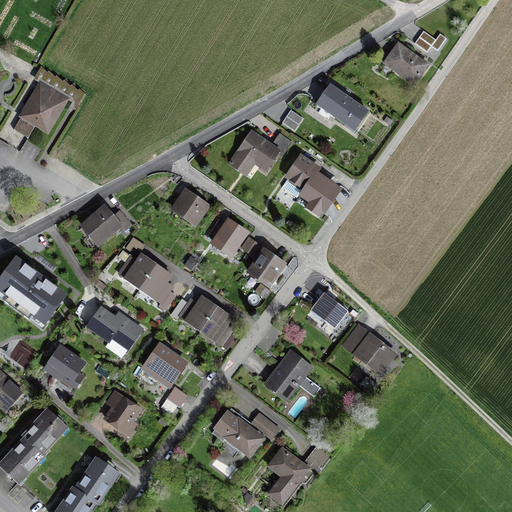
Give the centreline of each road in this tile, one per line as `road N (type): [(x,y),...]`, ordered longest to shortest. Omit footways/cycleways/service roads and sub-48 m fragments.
road 1 (residential): [(311,259),(498,0)]
road 2 (residential): [(121,511),(311,259)]
road 3 (unclassified): [(416,14),(167,157)]
road 4 (track): [(311,259),(511,441)]
road 5 (unclassified): [(167,157),(0,247)]
road 6 (residential): [(167,157),(311,259)]
